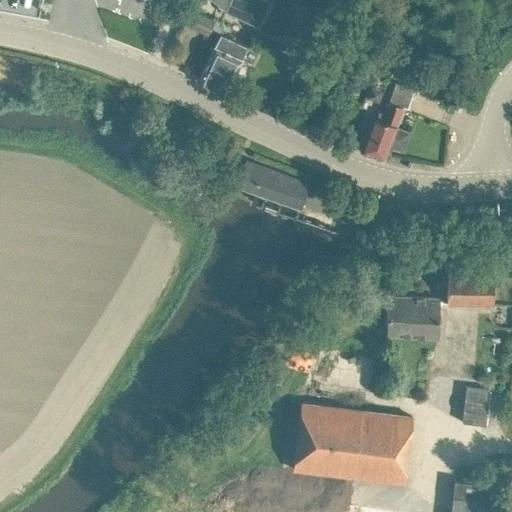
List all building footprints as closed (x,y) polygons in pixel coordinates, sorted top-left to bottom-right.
[(270,1),(267,0),(230,0),(225,11),(258,26),(270,1)] [(213,19),(188,8),(182,22),(207,33),(213,19)] [(200,76),(198,81),(214,88),(215,87),(226,91),(239,60),(251,65),(257,51),(245,46),(245,45),(218,33),(200,76)] [(412,93),(393,87),(393,86),(384,112),(379,110),(377,117),(372,115),(359,151),(383,160),(388,147),(403,152),(410,132),(396,126),(403,107),(406,109),(412,93)] [(236,182),(299,205),(307,182),(245,159),(236,182)] [(493,304),(493,293),(493,273),(447,273),(447,304),(493,304)] [(387,295),(386,315),(385,334),(436,336),(438,297),(387,295)] [(444,317),(491,317),(491,304),(444,304),(444,317)] [(360,355),(357,378),(368,380),(372,356),(360,355)] [(411,416),(391,414),(301,403),(293,469),(403,482),(411,416)] [(236,463),(215,485),(229,498),(250,475),(236,463)] [(482,511),(486,484),(453,480),(449,511),(482,511)]
